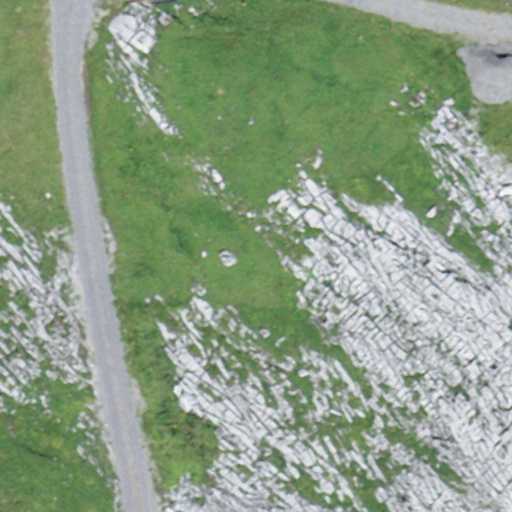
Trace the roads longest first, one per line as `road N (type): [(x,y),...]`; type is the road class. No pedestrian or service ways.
road 1 (track): [(62,0),(105,348),(143,511)]
road 2 (track): [(376,0),(511,30)]
